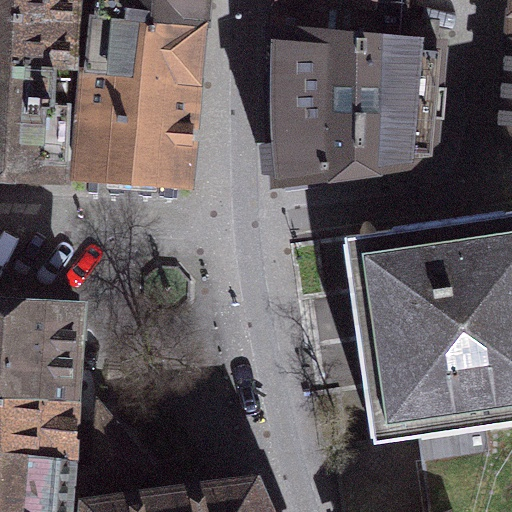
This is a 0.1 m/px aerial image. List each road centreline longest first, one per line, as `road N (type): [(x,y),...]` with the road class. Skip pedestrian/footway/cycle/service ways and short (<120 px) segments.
road 1 (residential): [(481,0),(466,140),(430,186),(238,216)]
road 2 (residential): [(297,511),(260,383),(238,216)]
road 3 (residential): [(0,209),(238,216)]
road 4 (residential): [(238,216),(239,0)]
